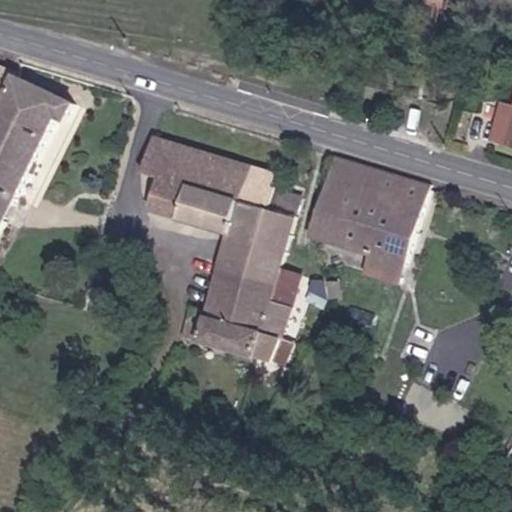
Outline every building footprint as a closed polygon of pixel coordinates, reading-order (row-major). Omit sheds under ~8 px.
[(0,121),(1,122),(0,123),(0,239),(61,116),(79,102),(0,70),(0,121)] [(511,145),(511,115),(510,115),(499,141),(511,145)] [(272,209),(281,175),(158,137),(147,175),(167,181),(158,212),(235,236),(223,275),(284,294),(287,278),(305,219),(272,209)] [(434,190),(340,162),(319,228),(320,235),(332,239),(326,257),(341,262),(347,244),(412,264),(434,190)] [(284,294),(223,275),(211,316),(198,313),(190,339),(263,361),(265,354),(284,294)] [(305,285),(287,278),(284,294),(265,354),(281,359),(305,285)]
